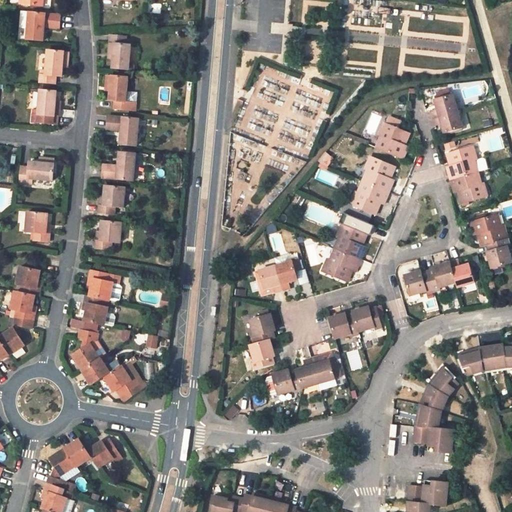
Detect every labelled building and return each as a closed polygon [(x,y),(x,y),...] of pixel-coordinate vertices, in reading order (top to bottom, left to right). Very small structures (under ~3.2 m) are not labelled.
[(43,41),(45,28),(49,28),(59,29),(61,16),(30,12),(26,40),(43,41)] [(111,35),(110,42),(115,43),(125,44),(126,39),(126,37),(111,35)] [(125,44),(115,43),(114,59),(113,68),(134,70),(134,66),(129,66),(131,45),(125,44)] [(45,70),(45,74),(41,74),(40,82),(55,84),(56,76),(62,77),(63,68),(64,52),(47,50),(45,70)] [(128,78),(112,76),(110,91),(109,101),(115,101),(114,109),(130,110),(131,98),(126,97),(128,78)] [(38,110),(37,115),(33,115),(32,122),(48,124),(57,124),(58,117),(54,117),(56,102),(57,92),(40,90),(38,110)] [(437,94),(438,98),(451,95),(450,90),(437,94)] [(458,111),(453,94),(451,95),(438,98),(435,99),(437,109),(430,111),(432,118),(458,111)] [(444,133),(462,128),(458,111),(432,118),(434,126),(442,124),(444,133)] [(117,130),(122,131),(120,145),(137,146),(139,120),(108,116),(107,129),(117,130)] [(386,122),(380,136),(382,136),(377,148),(403,158),(408,146),(405,145),(402,144),(404,141),(406,141),(410,133),(386,122)] [(477,160),(473,145),(447,153),(450,162),(452,161),(453,165),(450,165),(448,166),(451,179),(478,171),(489,168),(486,159),(484,158),(477,160)] [(119,153),(118,166),(113,165),(104,165),(103,178),(133,181),(136,154),(119,153)] [(371,156),(366,169),(367,170),(362,181),(389,192),(395,180),(391,179),(388,178),(390,174),(392,175),(396,166),(371,156)] [(39,163),(30,162),(30,168),(21,167),(20,182),(23,182),(24,177),(28,177),(28,179),(53,180),(54,164),(39,163)] [(488,196),(484,182),(481,183),(478,171),(451,179),(455,193),(460,191),(461,195),(459,195),(461,204),(488,196)] [(358,192),(356,191),(351,204),(375,215),(380,205),(377,204),(378,201),(381,202),(385,203),(389,192),(362,181),(358,192)] [(125,188),(104,186),(103,206),(99,206),(98,214),(115,215),(115,207),(124,207),(125,188)] [(48,214),(27,212),(25,232),(31,232),(35,233),(34,240),(50,242),(50,234),(46,233),(47,225),(48,214)] [(501,225),(498,214),(486,217),(476,220),(471,221),(475,235),(478,234),(481,233),(482,237),(479,238),(481,246),(488,245),(508,239),(504,224),(501,225)] [(122,223),(102,222),(101,232),(100,241),(96,240),(95,248),(112,249),(112,242),(120,243),(122,223)] [(364,242),(368,234),(343,223),(338,236),(340,238),(336,248),(361,258),(367,246),(363,245),(360,244),(361,241),(364,242)] [(504,264),(511,262),(507,246),(509,245),(508,239),(488,245),(489,250),(487,250),(492,268),(504,264)] [(328,258),(322,271),(347,282),(351,273),(348,272),(350,268),(352,269),(356,271),(361,258),(336,248),(331,259),(328,258)] [(292,261),(290,254),(275,258),(277,266),(292,261)] [(298,278),(295,270),(301,268),(298,259),(292,261),(277,266),(284,290),(291,288),(289,281),(298,278)] [(475,280),(470,264),(460,267),(458,260),(451,262),(456,281),(457,285),(475,280)] [(451,262),(434,267),(434,270),(428,271),(434,291),(440,289),(440,286),(456,281),(451,262)] [(284,290),(277,266),(259,271),(266,295),(276,292),(284,290)] [(40,272),(20,267),(16,284),(21,285),(19,292),(35,296),(36,289),(38,281),(40,272)] [(108,274),(91,271),(89,279),(92,279),(91,286),(89,297),(109,301),(119,303),(122,289),(120,284),(121,277),(108,274)] [(422,271),(405,276),(410,295),(427,290),(427,293),(434,291),(428,271),(423,273),(422,271)] [(14,291),(10,309),(17,311),(15,317),(33,321),(35,314),(31,313),(32,306),(35,296),(19,292),(14,291)] [(109,301),(89,297),(85,296),(83,303),(87,304),(85,311),(83,321),(104,326),(113,328),(115,318),(113,315),(106,314),(109,301)] [(383,327),(379,314),(384,312),(382,305),(377,306),(370,308),(369,306),(352,311),(353,313),(359,331),(376,326),(376,329),(383,327)] [(347,315),(346,313),(330,317),(335,338),(359,331),(353,313),(347,315)] [(271,314),(251,320),(257,343),(270,339),(275,337),(273,331),(275,331),(271,314)] [(15,317),(14,324),(22,326),(31,328),(33,321),(15,317)] [(19,337),(22,326),(14,324),(13,328),(19,337)] [(19,337),(13,328),(0,336),(0,341),(9,355),(24,345),(19,337)] [(99,334),(80,330),(78,338),(84,339),(82,349),(73,355),(82,370),(100,359),(90,344),(88,340),(97,342),(99,334)] [(149,335),(147,347),(156,349),(159,336),(149,335)] [(253,363),(255,369),(272,364),(275,363),(273,357),(276,356),(270,339),(257,343),(250,345),(255,363),(253,363)] [(0,361),(9,355),(0,341),(0,361)] [(511,367),(511,343),(504,344),(481,347),(467,351),(468,354),(459,357),(468,375),(483,371),(508,367),(511,367)] [(335,378),(330,359),(320,363),(318,356),(311,358),(319,383),(335,378)] [(104,377),(121,366),(116,359),(110,364),(108,361),(105,363),(102,358),(100,359),(82,370),(92,384),(104,377)] [(305,367),(298,369),(303,388),(319,383),(311,358),(303,360),(305,367)] [(136,377),(132,380),(122,365),(121,366),(104,377),(114,393),(116,391),(121,388),(124,394),(140,384),(136,377)] [(279,395),(296,391),(296,393),(304,390),(304,389),(303,388),(298,369),(290,372),(289,369),(274,374),(273,374),(279,395)] [(447,372),(444,369),(438,377),(441,379),(447,372)] [(427,396),(425,405),(423,405),(421,417),(425,418),(423,427),(418,427),(415,442),(428,444),(428,446),(434,446),(434,451),(451,453),(454,430),(439,428),(442,410),(449,395),(459,383),(447,372),(441,379),(438,377),(432,385),(427,396)] [(116,391),(120,397),(124,394),(121,388),(116,391)] [(111,443),(109,438),(103,443),(105,447),(111,443)] [(79,439),(65,448),(76,465),(76,466),(83,462),(91,457),(79,439)] [(111,443),(105,447),(101,440),(86,450),(91,457),(94,461),(98,468),(112,459),(115,463),(122,459),(111,443)] [(65,448),(49,458),(54,466),(60,475),(76,465),(65,448)] [(83,462),(86,467),(94,461),(91,457),(83,462)] [(58,480),(60,475),(54,466),(50,477),(58,480)] [(50,477),(49,476),(46,484),(64,490),(67,483),(58,480),(50,477)] [(430,511),(430,504),(445,505),(448,483),(428,481),(428,482),(428,486),(423,486),(410,485),(408,501),(411,501),(410,509),(408,509),(407,511),(430,511)] [(67,500),(67,499),(62,497),(64,490),(46,484),(44,490),(47,491),(45,498),(40,509),(44,510),(49,511),(70,511),(74,502),(67,500)] [(299,511),(296,511),(297,507),(289,505),(281,503),(282,500),(261,494),(260,497),(252,496),(246,494),(245,498),(233,495),(232,499),(223,497),(213,495),(209,511),(299,511)]
